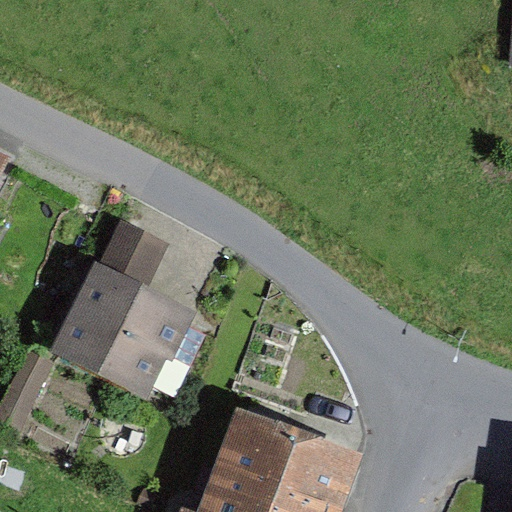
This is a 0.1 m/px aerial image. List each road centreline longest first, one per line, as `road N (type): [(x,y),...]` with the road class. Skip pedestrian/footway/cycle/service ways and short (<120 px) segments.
road 1 (unclassified): [(0,107),(219,231),(453,391)]
road 2 (unclassified): [(453,391),(400,511)]
